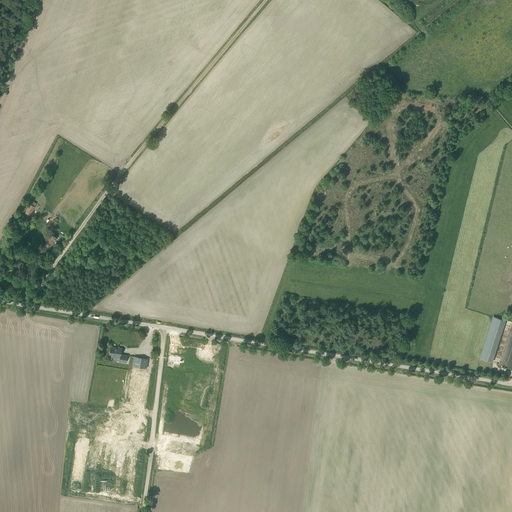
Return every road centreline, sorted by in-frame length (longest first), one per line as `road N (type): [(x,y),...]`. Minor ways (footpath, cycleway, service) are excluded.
road 1 (unclassified): [(511,385),(0,302)]
road 2 (track): [(162,328),(142,511)]
